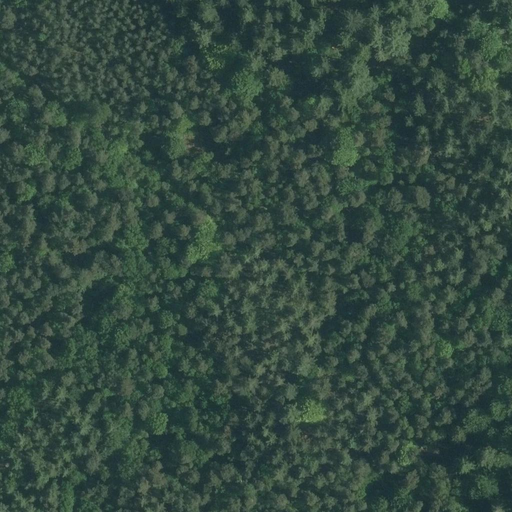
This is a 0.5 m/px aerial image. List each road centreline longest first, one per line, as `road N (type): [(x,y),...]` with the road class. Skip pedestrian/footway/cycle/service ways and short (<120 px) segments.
road 1 (track): [(511,287),(435,427)]
road 2 (track): [(4,418),(101,305)]
road 3 (track): [(101,305),(191,187)]
road 4 (track): [(168,0),(196,38),(258,82)]
road 5 (track): [(191,187),(270,93)]
